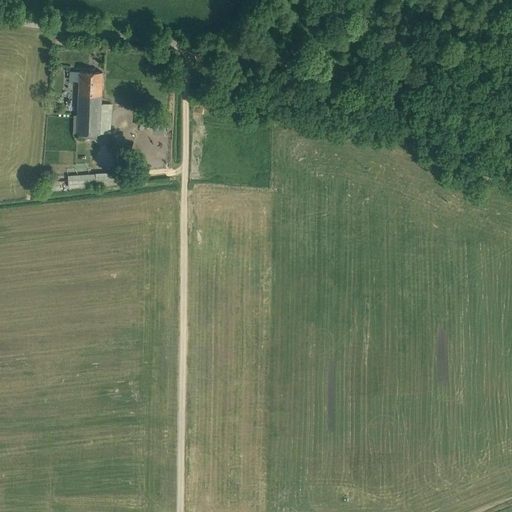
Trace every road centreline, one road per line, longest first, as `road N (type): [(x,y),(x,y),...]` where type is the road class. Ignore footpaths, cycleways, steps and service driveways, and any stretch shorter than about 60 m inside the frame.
road 1 (unclassified): [(511,135),(368,85),(246,56),(0,15)]
road 2 (track): [(184,43),(179,511)]
